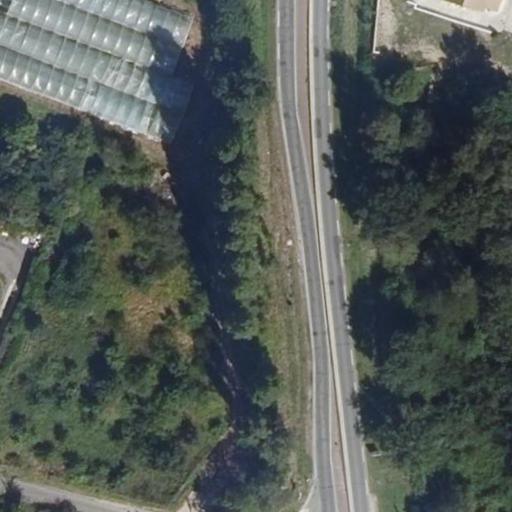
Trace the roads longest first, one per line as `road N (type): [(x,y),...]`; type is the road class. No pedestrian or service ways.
road 1 (primary): [(287,0),(287,92),(333,511)]
road 2 (primary): [(361,511),(324,0)]
